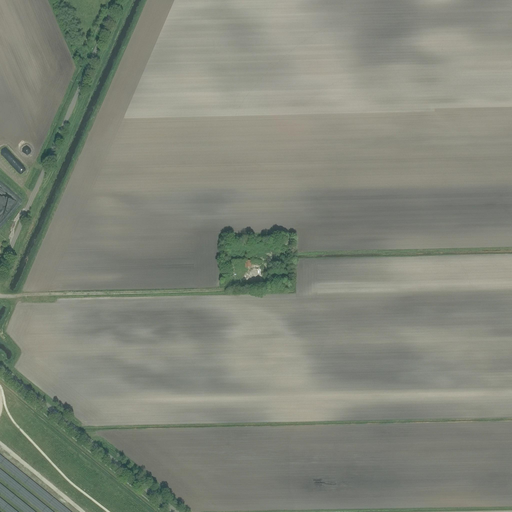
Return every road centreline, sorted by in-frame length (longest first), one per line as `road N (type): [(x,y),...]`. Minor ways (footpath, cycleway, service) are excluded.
road 1 (unclassified): [(0,271),(117,0)]
road 2 (tertiary): [(173,511),(0,366)]
road 3 (track): [(0,296),(225,289)]
